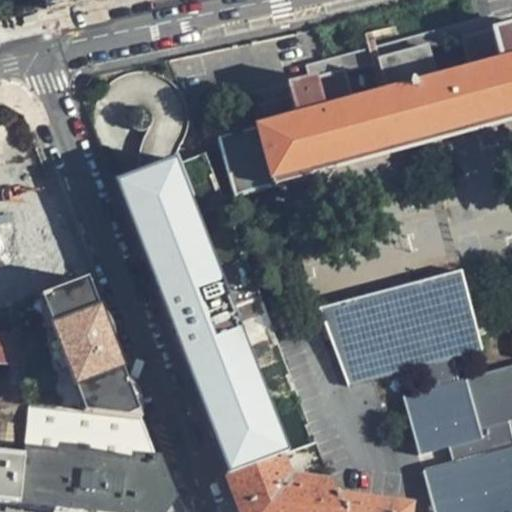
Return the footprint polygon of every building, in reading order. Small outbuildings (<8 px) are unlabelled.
[(40,0),(44,9),(92,0),(40,0)] [(464,45),(497,37),(494,26),(412,47),(415,57),(427,54),(464,45)] [(511,32),(497,37),(464,45),(471,77),(436,87),(427,54),(415,57),(412,47),(393,52),(395,62),(382,65),(386,80),(390,99),(383,101),(354,107),(346,74),(311,83),(291,88),(293,98),(255,108),(260,129),(221,141),(234,195),(311,178),(310,171),(511,120),(511,32)] [(395,62),(393,52),(308,73),(311,83),(346,74),(382,65),(395,62)] [(307,450),(185,136),(186,134),(188,124),(187,118),(184,105),(177,93),(169,86),(158,80),(149,77),(142,76),(126,78),(114,84),(106,90),(100,99),(96,104),(93,115),(89,124),(114,188),(175,165),(289,457),(307,450)] [(390,99),(386,80),(379,82),(383,101),(390,99)] [(293,98),(291,88),(252,97),(255,108),(293,98)] [(227,480),(278,461),(289,457),(175,165),(114,188),(160,306),(169,329),(227,480)] [(459,272),(320,315),(344,394),(424,370),(453,361),(484,352),(459,272)] [(84,276),(38,294),(80,400),(79,413),(140,420),(97,307),(84,276)] [(0,330),(0,363),(13,364),(14,331),(0,330)] [(453,361),(424,370),(432,395),(461,386),(453,361)] [(432,395),(400,405),(432,511),(511,511),(511,370),(461,386),(432,395)] [(0,504),(17,506),(28,408),(0,404),(0,504)] [(164,511),(172,505),(140,420),(79,413),(28,408),(17,506),(73,511),(164,511)] [(287,483),(278,461),(227,480),(239,511),(341,511),(338,502),(332,487),(287,483)] [(338,502),(341,511),(408,511),(409,509),(338,502)]
